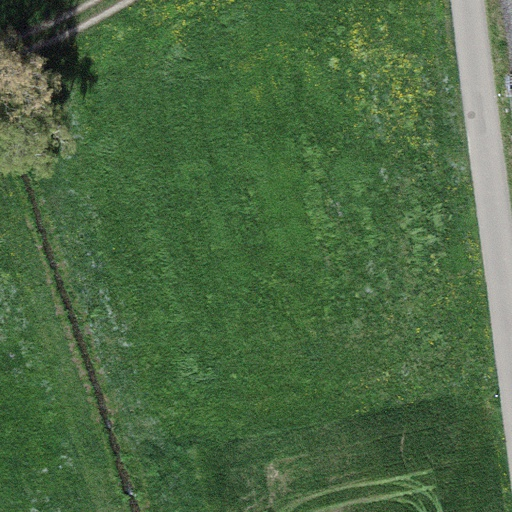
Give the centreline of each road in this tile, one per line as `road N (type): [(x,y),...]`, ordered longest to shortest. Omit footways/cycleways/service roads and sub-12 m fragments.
road 1 (unclassified): [(464,0),(511,385)]
road 2 (track): [(111,0),(6,60)]
